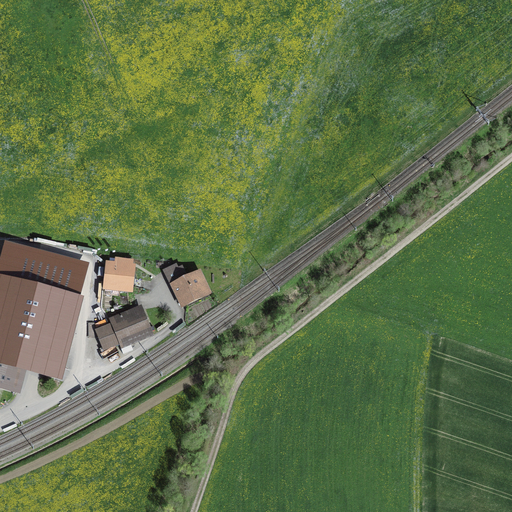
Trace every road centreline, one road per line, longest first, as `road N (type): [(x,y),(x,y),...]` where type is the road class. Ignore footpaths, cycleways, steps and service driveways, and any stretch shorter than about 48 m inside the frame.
road 1 (track): [(511,157),(240,373),(192,511)]
road 2 (unknown): [(34,244),(91,260),(74,389)]
